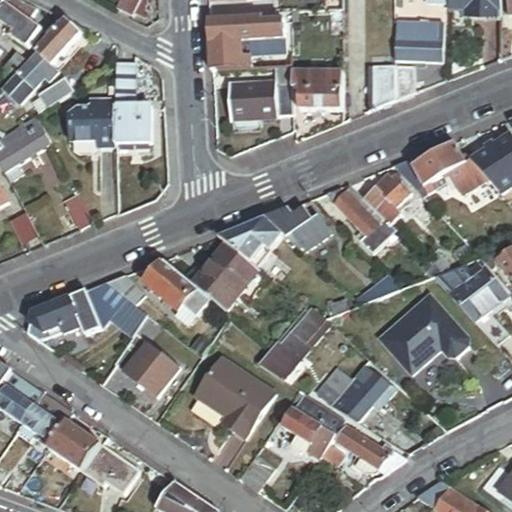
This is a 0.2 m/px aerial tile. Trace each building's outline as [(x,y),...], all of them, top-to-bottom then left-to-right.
[(137,19),(147,0),(127,0),(119,15),(134,24),(137,19)] [(151,0),(150,0),(147,0),(137,19),(148,25),(151,0)] [(454,0),(454,9),(470,9),(470,14),(507,15),(506,0),(454,0)] [(40,15),(14,1),(9,9),(32,26),(40,15)] [(222,17),(244,16),(244,1),(221,3),(222,17)] [(32,26),(9,9),(0,20),(0,24),(17,37),(14,42),(30,54),(44,35),(32,26)] [(403,41),(450,42),(450,20),(403,19),(403,41)] [(259,20),(215,23),(216,44),(246,43),(248,43),(255,42),(261,42),(259,20)] [(268,20),(259,20),(261,42),(262,42),(288,41),(291,41),(290,23),(284,23),(272,23),(269,26),(268,20)] [(83,40),(69,26),(39,57),(53,71),(83,40)] [(403,41),(403,63),(449,63),(450,42),(403,41)] [(216,44),(217,73),(274,70),(286,69),(285,56),(247,58),(246,43),(216,44)] [(286,69),(298,68),(297,55),(293,55),(285,56),(286,69)] [(11,86),(30,66),(20,56),(0,76),(11,86)] [(51,87),(59,77),(53,71),(39,57),(30,66),(11,86),(5,93),(23,110),(48,84),(51,87)] [(401,101),(400,66),(374,66),(374,112),(401,101)] [(400,66),(401,101),(421,93),(421,67),(400,66)] [(278,118),(300,116),(299,90),(298,73),(298,68),(286,69),(274,70),(275,84),(235,86),(237,121),(278,119),(278,118)] [(134,111),(135,99),(136,99),(136,69),(120,69),(119,110),(134,111)] [(349,73),(298,73),(299,90),(306,90),(349,89),(349,73)] [(47,114),(73,98),(65,83),(38,100),(40,102),(47,114)] [(306,112),(349,112),(349,89),(306,90),(306,112)] [(73,116),(73,144),(99,144),(99,150),(118,150),(118,148),(119,110),(119,101),(92,101),(92,108),(80,108),(73,116)] [(47,114),(40,102),(33,106),(41,118),(47,114)] [(119,110),(118,148),(154,149),(155,111),(134,111),(119,110)] [(37,120),(0,143),(0,157),(5,155),(44,131),(37,120)] [(53,148),(44,131),(5,155),(15,171),(21,168),(53,148)] [(511,192),(511,135),(511,136),(474,165),(503,199),(511,192)] [(455,149),(414,172),(413,172),(424,192),(432,188),(450,177),(466,168),(462,160),(455,149)] [(15,171),(5,155),(0,157),(0,165),(2,170),(6,177),(7,176),(15,171)] [(462,160),(466,168),(472,165),(466,158),(462,160)] [(414,172),(411,162),(393,169),(419,195),(424,192),(413,172),(414,172)] [(472,165),(466,168),(450,177),(463,199),(489,184),(472,165)] [(26,177),(21,168),(15,171),(7,176),(13,185),(26,177)] [(376,191),(376,192),(380,195),(393,183),(388,178),(376,191)] [(380,195),(396,211),(412,195),(396,180),(393,183),(380,195)] [(0,206),(1,209),(9,205),(0,188),(0,206)] [(432,188),(424,192),(429,200),(436,195),(432,188)] [(375,257),(398,233),(392,227),(390,228),(365,203),(352,190),(346,196),(379,228),(368,239),(367,240),(361,235),(357,239),(375,257)] [(346,196),(341,191),(325,197),(335,207),(346,196)] [(376,192),(365,203),(390,228),(392,227),(402,217),(396,211),(380,195),(376,192)] [(335,207),(368,239),(379,228),(346,196),(335,207)] [(82,233),(97,227),(82,199),(67,207),(82,233)] [(24,209),(11,216),(28,247),(41,240),(24,209)] [(294,219),(289,212),(267,221),(286,238),(289,240),(294,236),(307,255),(333,237),(319,218),(313,224),(305,212),(294,219)] [(286,238),(267,221),(221,240),(254,265),(261,271),(286,238)] [(247,287),(261,271),(254,265),(253,267),(228,247),(194,288),(200,293),(210,301),(228,316),(250,289),(247,287)] [(511,256),(511,250),(497,257),(501,265),(511,256)] [(450,266),(437,255),(428,264),(441,278),(450,266)] [(511,256),(501,265),(499,267),(508,278),(511,274),(511,256)] [(501,265),(497,257),(482,263),(491,272),(499,267),(501,265)] [(200,293),(194,288),(167,266),(150,287),(182,314),(190,305),(200,293)] [(494,286),(481,268),(462,282),(467,289),(482,278),(490,289),(494,286)] [(404,292),(389,278),(359,302),(365,307),(404,292)] [(467,289),(452,299),(462,310),(490,289),(482,278),(467,289)] [(131,293),(123,281),(109,286),(123,297),(131,293)] [(462,310),(477,326),(491,316),(509,302),(496,285),(494,286),(490,289),(462,310)] [(116,317),(127,302),(109,288),(90,296),(105,332),(112,322),(116,317)] [(200,313),(210,301),(200,293),(190,305),(200,313)] [(129,301),(149,317),(157,308),(141,294),(129,301)] [(90,296),(89,295),(75,301),(83,320),(82,321),(89,338),(105,332),(90,296)] [(471,339),(466,333),(434,296),(379,345),(410,381),(444,352),(449,358),(455,358),(471,345),(471,339)] [(46,335),(82,321),(83,320),(75,301),(35,317),(33,327),(46,335)] [(139,333),(149,318),(127,302),(116,317),(139,333)] [(351,312),(347,302),(331,308),(335,318),(351,312)] [(333,327),(310,308),(274,353),(263,366),(287,382),(303,363),(333,327)] [(511,337),(491,316),(477,326),(498,349),(511,337)] [(139,333),(116,317),(112,322),(134,340),(139,333)] [(232,335),(239,325),(232,319),(225,330),(232,335)] [(46,335),(33,327),(31,338),(42,346),(65,337),(66,339),(84,332),(87,339),(89,338),(82,321),(46,335)] [(134,340),(116,367),(128,376),(138,362),(151,345),(139,333),(134,340)] [(151,345),(138,362),(168,384),(181,367),(151,345)] [(277,397),(224,361),(197,400),(229,421),(235,425),(231,432),(247,442),(277,397)] [(168,384),(138,362),(128,376),(158,398),(168,384)] [(13,374),(0,365),(0,392),(5,386),(13,374)] [(356,381),(339,368),(320,392),(336,404),(355,382),(356,381)] [(368,385),(376,375),(371,371),(363,380),(368,385)] [(46,397),(13,374),(5,386),(10,390),(38,408),(46,397)] [(364,390),(344,414),(360,424),(373,409),(391,388),(376,375),(368,385),(364,390)] [(364,390),(355,382),(336,404),(334,407),(344,414),(364,390)] [(0,404),(10,390),(5,386),(0,392),(0,404)] [(398,393),(391,388),(373,409),(379,415),(398,393)] [(0,404),(0,410),(25,427),(38,408),(10,390),(0,404)] [(339,418),(339,417),(308,396),(297,412),(311,420),(329,433),(339,418)] [(75,417),(46,397),(38,408),(67,428),(69,425),(75,417)] [(67,428),(38,408),(25,427),(54,448),(67,428)] [(311,420),(297,412),(286,428),(299,437),(300,437),(311,420)] [(332,448),(347,424),(339,418),(329,433),(318,449),(327,455),(332,448)] [(315,447),(318,449),(329,433),(311,420),(300,437),(315,447)] [(235,425),(229,421),(224,427),(231,432),(235,425)] [(69,425),(67,428),(54,448),(51,452),(86,476),(104,449),(69,425)] [(390,458),(388,456),(349,430),(339,446),(363,462),(379,473),(380,474),(386,465),(390,458)] [(410,458),(424,449),(400,432),(397,437),(394,436),(389,444),(410,458)] [(315,447),(300,437),(299,437),(292,448),(307,458),(309,455),(315,447)] [(314,456),(318,449),(315,447),(309,455),(321,463),(322,462),(314,456)] [(346,457),(332,448),(327,455),(323,460),(338,470),(346,457)] [(104,449),(86,476),(105,489),(108,484),(126,496),(141,474),(104,449)] [(323,460),(327,455),(318,449),(314,456),(322,462),(323,460)] [(407,462),(391,451),(388,456),(390,458),(386,465),(395,471),(407,462)] [(276,469),(259,457),(243,481),(260,493),(276,469)] [(379,473),(363,462),(357,470),(366,476),(377,476),(379,473)] [(453,489),(443,483),(432,491),(418,500),(437,511),(438,511),(450,494),(453,489)] [(214,511),(179,487),(164,508),(169,511),(214,511)] [(488,511),(453,489),(450,494),(478,511),(488,511)] [(478,511),(450,494),(438,511),(478,511)]
